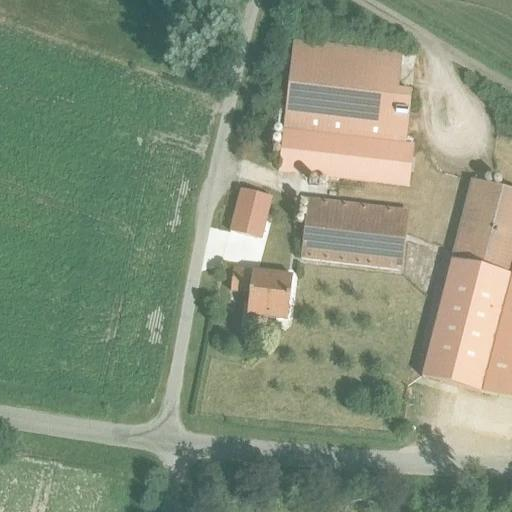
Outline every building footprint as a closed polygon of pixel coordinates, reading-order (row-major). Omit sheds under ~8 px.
[(401,57),(293,44),(283,131),(405,145),(411,95),(397,93),(401,57)] [(283,131),(278,173),(409,188),(414,146),(405,145),(283,131)] [(511,191),(472,182),(421,379),(511,401),(511,191)] [(240,191),(229,234),(260,242),(272,200),(240,191)] [(399,272),(406,212),(308,201),(301,260),(399,272)] [(247,316),(287,321),(293,277),(234,270),(231,293),(249,295),(247,316)]
